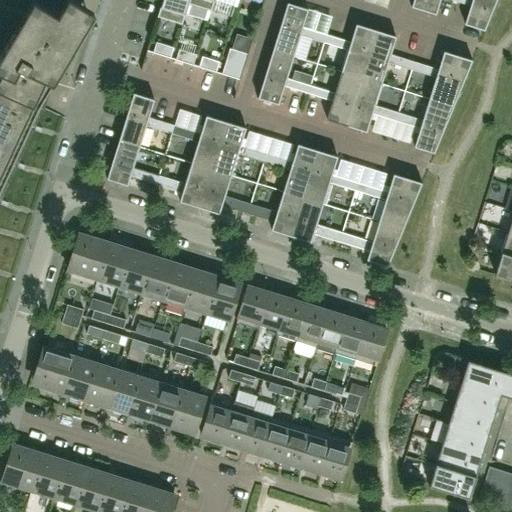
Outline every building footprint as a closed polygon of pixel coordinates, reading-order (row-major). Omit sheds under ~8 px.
[(38,46),(57,14),(33,0),(32,0),(14,32),(17,33),(38,46)] [(65,62),(94,12),(73,0),(65,0),(57,14),(38,46),(62,60),(65,62)] [(184,13),(187,0),(161,0),(157,16),(181,24),(185,14),(184,13)] [(187,0),(184,13),(185,14),(207,20),(210,10),(211,10),(213,0),(187,0)] [(413,0),(411,7),(436,15),(440,0),(452,0),(470,5),(464,23),(484,30),(496,0),(413,0)] [(302,27),(308,9),(287,2),(272,50),(293,56),(299,35),(323,42),(326,34),(302,27)] [(361,77),(376,30),(355,23),(350,42),(326,34),(323,42),(347,50),(341,71),(361,77)] [(390,54),(395,36),(376,30),(361,77),(381,84),(387,62),(411,70),(414,61),(390,54)] [(0,56),(24,69),(38,46),(17,33),(14,32),(0,54),(0,56)] [(170,58),(173,47),(156,42),(152,52),(170,58)] [(53,83),(65,62),(62,60),(38,46),(24,69),(47,80),(53,83)] [(238,79),(247,53),(229,48),(221,73),(238,79)] [(193,65),(196,54),(179,49),(175,59),(193,65)] [(293,56),(272,50),(257,98),(278,104),(284,86),(308,93),(310,85),(291,79),(286,78),(293,56)] [(453,106),(472,59),(443,51),(438,69),(414,61),(411,70),(435,77),(428,98),(453,106)] [(0,89),(38,107),(53,83),(47,80),(24,69),(0,56),(0,89)] [(216,72),(219,61),(202,56),(199,67),(216,72)] [(294,70),(291,79),(310,85),(313,76),(294,70)] [(346,125),(361,77),(341,71),(334,92),(310,85),(308,93),(332,101),(326,119),(346,125)] [(374,105),(381,84),(361,77),(346,125),(366,131),(372,113),(395,120),(398,112),(374,105)] [(38,107),(0,89),(0,112),(29,126),(38,107)] [(148,117),(154,99),(133,92),(118,140),(139,147),(146,125),(172,133),(174,125),(148,117)] [(434,152),(453,106),(428,98),(422,120),(398,112),(395,120),(419,128),(414,146),(434,152)] [(29,126),(0,112),(0,134),(21,144),(29,126)] [(211,169),(226,121),(206,115),(200,133),(174,125),(172,133),(197,141),(191,163),(211,169)] [(263,162),(266,154),(240,146),(245,127),(226,121),(211,169),(231,175),(237,154),(263,162)] [(21,144),(0,134),(0,156),(12,163),(21,144)] [(133,167),(139,147),(118,140),(106,178),(127,185),(130,176),(156,185),(159,175),(133,167)] [(302,197),(317,150),(297,143),(292,162),(266,154),(263,162),(289,170),(282,191),(302,197)] [(331,174),(337,156),(317,150),(302,197),(322,204),(329,182),(355,190),(357,182),(331,174)] [(12,163),(0,156),(0,179),(4,181),(12,163)] [(199,207),(211,169),(191,163),(184,183),(159,175),(156,185),(181,193),(179,201),(199,207)] [(250,203),(224,195),(231,175),(211,169),(199,207),(219,213),(221,205),(247,213),(250,203)] [(402,228),(421,182),(393,173),(387,191),(357,182),(355,190),(385,200),(378,221),(402,228)] [(291,236),(302,197),(282,191),(276,211),(250,203),(247,213),(273,221),(270,229),(291,236)] [(342,232),(316,224),(322,204),(302,197),(291,236),(310,242),(313,233),(339,242),(342,232)] [(387,266),(402,228),(378,221),(372,241),(342,232),(339,242),(369,251),(366,259),(387,266)] [(511,256),(511,233),(507,232),(501,253),(511,256)] [(97,279),(109,242),(86,235),(80,253),(73,251),(67,269),(97,279)] [(119,285),(130,249),(109,242),(97,279),(119,285)] [(141,292),(152,255),(130,249),(119,285),(141,292)] [(511,279),(511,256),(501,253),(494,274),(511,279)] [(163,299),(174,262),(152,255),(141,292),(163,299)] [(184,306),(196,269),(174,262),(163,299),(184,306)] [(206,313),(218,276),(196,269),(184,306),(206,313)] [(228,320),(240,283),(218,276),(206,313),(228,320)] [(258,322),(268,291),(248,285),(236,322),(258,329),(260,322),(258,322)] [(278,328),(287,297),(268,291),(258,322),(260,322),(277,328),(278,328)] [(295,340),(307,304),(287,297),(278,328),(277,328),(275,334),(295,340)] [(80,319),(83,309),(67,304),(64,314),(80,319)] [(317,340),(326,310),(307,304),(295,340),(317,347),(319,341),(317,340)] [(107,323),(110,315),(94,309),(91,318),(107,323)] [(346,316),(326,310),(317,340),(319,341),(317,347),(316,349),(333,354),(334,352),(335,346),(336,346),(346,316)] [(77,328),(80,319),(64,314),(61,323),(77,328)] [(123,328),(126,320),(110,315),(107,323),(123,328)] [(354,359),(366,322),(346,316),(336,346),(335,346),(334,352),(354,359)] [(381,344),(386,328),(366,322),(354,359),(375,365),(382,344),(381,344)] [(150,337),(153,328),(137,323),(134,332),(150,337)] [(102,338),(105,330),(89,325),(86,333),(102,338)] [(166,342),(169,333),(153,328),(150,337),(166,342)] [(118,343),(121,335),(105,330),(102,338),(118,343)] [(194,350),(197,342),(181,337),(178,345),(194,350)] [(146,352),(148,343),(132,338),(130,347),(146,352)] [(210,355),(213,347),(197,342),(194,350),(210,355)] [(162,357),(164,349),(148,343),(146,352),(162,357)] [(62,392),(73,355),(44,346),(38,364),(45,366),(39,385),(62,392)] [(192,357),(176,352),(173,361),(189,366),(192,357)] [(245,366),(248,357),(235,354),(233,362),(245,366)] [(84,399),(95,362),(73,355),(62,392),(84,399)] [(205,371),(208,362),(192,357),(189,366),(205,371)] [(257,370),(260,361),(248,357),(245,366),(257,370)] [(511,396),(511,373),(467,360),(461,381),(511,396)] [(106,406),(117,369),(95,362),(84,399),(106,406)] [(284,378),(287,370),(274,366),(272,374),(284,378)] [(127,413),(139,376),(117,369),(106,406),(127,413)] [(240,382),(243,373),(231,369),(228,378),(240,382)] [(296,382),(299,373),(287,370),(284,378),(296,382)] [(252,385),(255,377),(243,373),(240,382),(252,385)] [(149,419),(161,382),(139,376),(127,413),(149,419)] [(323,390),(326,382),(313,378),(311,386),(323,390)] [(494,414),(501,394),(509,397),(511,397),(511,396),(461,381),(454,402),(494,414)] [(171,426),(182,389),(161,382),(149,419),(171,426)] [(279,394),(282,385),(269,382),(267,390),(279,394)] [(335,394),(338,385),(326,382),(323,390),(335,394)] [(363,406),(368,388),(351,383),(345,401),(363,406)] [(291,398),(294,389),(282,385),(279,394),(291,398)] [(193,433),(205,396),(182,389),(171,426),(193,433)] [(318,406),(321,397),(308,394),(306,402),(318,406)] [(330,410),(333,401),(321,397),(318,406),(330,410)] [(241,448),(252,411),(253,407),(234,401),(231,411),(221,442),(241,448)] [(363,406),(345,401),(342,409),(360,415),(363,406)] [(488,435),(494,414),(454,402),(448,422),(488,435)] [(221,442),(231,411),(210,405),(201,435),(221,442)] [(260,454),(272,417),(252,411),(241,448),(260,454)] [(280,460),(291,423),(272,417),(260,454),(280,460)] [(482,456),(488,435),(448,422),(441,443),(482,456)] [(300,466),(311,429),(291,423),(280,460),(300,466)] [(319,472),(331,435),(311,429),(300,466),(319,472)] [(345,463),(349,448),(351,442),(331,435),(319,472),(339,478),(344,463),(345,463)] [(475,476),(482,456),(441,443),(435,464),(475,476)] [(31,490),(43,453),(20,446),(14,464),(7,462),(2,481),(31,490)] [(53,497),(65,460),(43,453),(31,490),(53,497)] [(75,503),(87,467),(65,460),(53,497),(75,503)] [(469,497),(475,476),(435,464),(428,485),(469,497)] [(499,480),(502,470),(488,466),(485,476),(499,480)] [(97,510),(108,473),(87,467),(75,503),(97,510)] [(511,484),(511,473),(506,471),(503,482),(511,484)] [(102,511),(120,511),(130,480),(108,473),(97,510),(102,511)] [(496,490),(499,480),(485,476),(482,486),(496,490)] [(144,511),(152,487),(130,480),(120,511),(144,511)] [(511,494),(511,484),(503,482),(500,491),(511,494)] [(494,496),(496,490),(482,486),(478,500),(491,504),(494,496)] [(168,511),(174,494),(152,487),(144,511),(168,511)] [(511,501),(511,497),(511,494),(500,491),(498,498),(494,496),(491,504),(499,507),(501,507),(502,507),(504,507),(506,506),(508,505),(509,504),(510,502),(511,501)]
